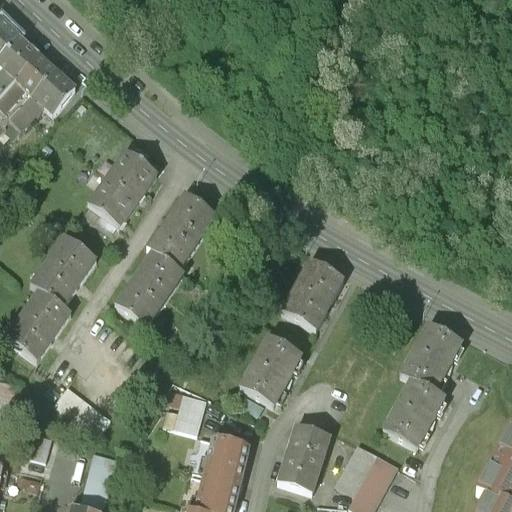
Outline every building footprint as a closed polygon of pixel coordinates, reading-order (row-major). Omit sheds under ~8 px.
[(0,63),(18,44),(0,27),(0,63)] [(18,44),(0,63),(0,73),(3,76),(0,79),(0,100),(37,60),(18,44)] [(55,77),(37,60),(0,100),(0,113),(4,116),(24,94),(32,102),(55,77)] [(55,77),(32,102),(53,121),(75,95),(55,77)] [(30,105),(9,127),(20,137),(40,115),(30,105)] [(9,127),(0,136),(0,147),(1,149),(10,139),(14,143),(20,137),(9,127)] [(125,158),(87,210),(118,232),(156,180),(125,158)] [(5,170),(0,175),(0,184),(4,187),(13,177),(5,170)] [(184,198),(146,253),(151,257),(114,310),(145,332),(182,279),(177,275),(215,220),(184,198)] [(38,296),(4,343),(35,366),(69,319),(61,313),(95,265),(63,242),(29,290),(38,296)] [(343,281),(309,263),(281,315),(315,333),(343,281)] [(410,385),(382,436),(415,454),(443,402),(433,396),(461,345),(428,327),(400,379),(410,385)] [(301,359),(267,341),(239,394),(273,412),(301,359)] [(108,422),(65,390),(52,407),(96,439),(108,422)] [(17,401),(0,397),(0,471),(2,472),(17,401)] [(205,407),(183,401),(177,419),(173,435),(196,441),(205,407)] [(177,419),(167,416),(162,432),(173,435),(177,419)] [(329,442),(295,431),(277,488),(311,499),(329,442)] [(511,511),(511,434),(510,434),(475,498),(485,503),(480,511),(511,511)] [(51,445),(28,439),(22,462),(45,468),(51,445)] [(234,511),(248,454),(212,445),(195,511),(234,511)] [(357,449),(328,501),(346,511),(347,511),(376,460),(357,449)] [(93,460),(79,511),(104,511),(116,466),(93,460)] [(376,460),(347,511),(375,511),(397,472),(376,460)]
